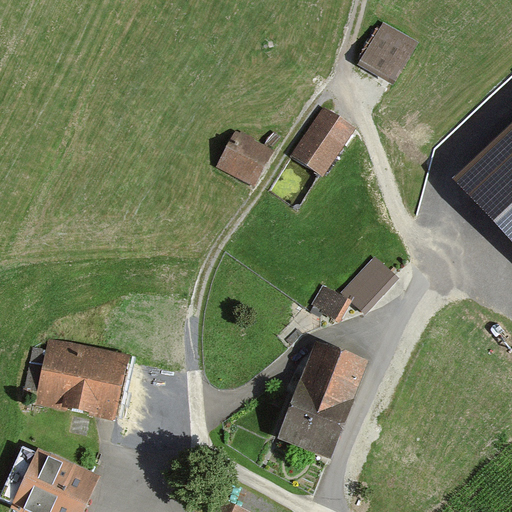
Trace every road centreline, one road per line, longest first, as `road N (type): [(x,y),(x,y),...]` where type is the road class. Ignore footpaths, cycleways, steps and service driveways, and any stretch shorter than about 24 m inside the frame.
road 1 (track): [(360,0),(339,69),(213,268),(196,351),(206,455)]
road 2 (track): [(206,455),(316,511)]
